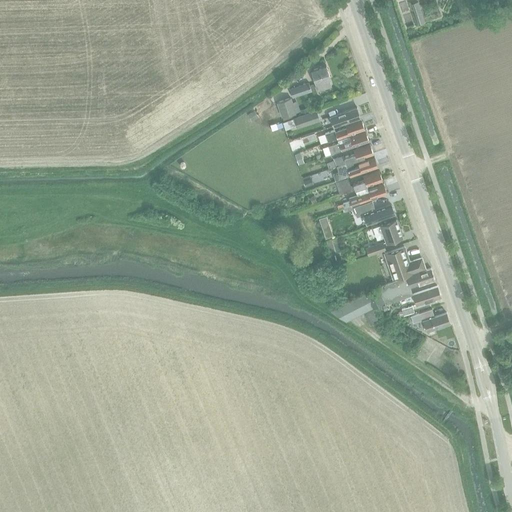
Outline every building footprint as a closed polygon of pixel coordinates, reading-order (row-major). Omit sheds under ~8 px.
[(419,25),(425,23),(418,3),(412,5),(419,25)] [(310,70),(315,84),(317,91),(331,87),(329,79),(330,79),(326,65),(310,70)] [(312,92),(309,83),(290,89),(293,98),(312,92)] [(291,98),(277,103),(282,118),(296,113),(291,98)] [(333,126),(351,120),(360,117),(357,107),(348,111),(341,113),(330,116),(333,126)] [(320,120),(316,110),(309,112),(301,115),(294,118),(297,128),(320,120)] [(259,118),(255,111),(248,115),(252,122),(259,118)] [(328,142),(355,132),(365,129),(361,119),(345,125),(347,129),(336,133),(335,130),(325,134),(328,142)] [(365,131),(356,135),(338,141),(339,143),(328,146),(331,154),(359,144),(369,141),(365,131)] [(296,139),(300,137),(298,132),(290,135),(292,141),(296,139)] [(314,133),(305,136),(306,141),(316,138),(314,133)] [(332,168),(337,167),(353,161),(373,154),(370,144),(354,150),(355,154),(344,158),(343,156),(329,160),(332,168)] [(336,182),(341,180),(368,170),(378,167),(374,157),(358,163),(360,166),(355,168),(353,161),(337,167),(339,172),(333,174),(336,182)] [(340,195),(356,190),(383,180),(379,171),(363,176),(365,180),(350,185),(348,179),(336,183),(340,195)] [(314,185),(312,179),(304,182),(306,188),(314,185)] [(348,207),(360,203),(387,193),(384,184),(368,189),(369,193),(349,200),(350,202),(343,204),(344,208),(348,207)] [(372,201),(353,208),(356,217),(363,214),(367,224),(394,214),(391,204),(374,210),(373,208),(374,207),(372,201)] [(387,243),(393,241),(403,237),(396,219),(380,225),(387,243)] [(353,234),(363,231),(360,224),(351,226),(353,234)] [(366,248),(368,257),(386,251),(383,242),(366,248)] [(385,253),(388,263),(394,279),(398,277),(415,272),(425,268),(421,258),(412,262),(407,263),(405,257),(407,257),(404,247),(385,253)] [(386,304),(406,297),(412,295),(410,288),(435,279),(431,268),(377,288),(331,310),(346,320),(385,302),(386,304)] [(412,295),(415,305),(431,300),(441,297),(437,286),(428,289),(412,295)] [(412,306),(402,309),(404,316),(414,312),(412,306)] [(372,309),(364,314),(371,326),(379,322),(372,309)] [(427,331),(441,327),(450,324),(446,313),(435,317),(432,309),(423,312),(411,316),(414,323),(421,320),(421,321),(423,320),(427,331)]
